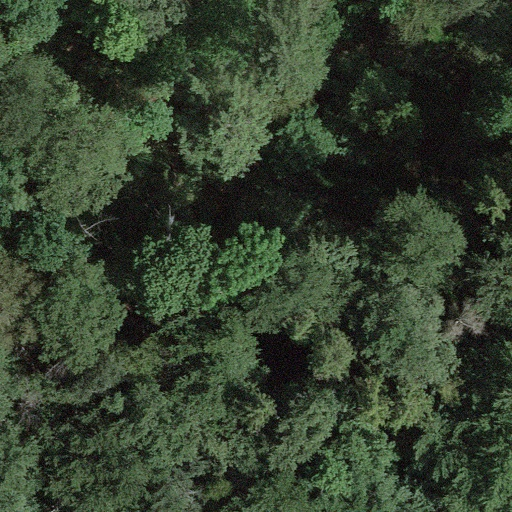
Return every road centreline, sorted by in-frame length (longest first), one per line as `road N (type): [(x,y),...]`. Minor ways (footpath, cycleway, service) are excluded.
road 1 (track): [(477,106),(422,137),(354,154),(283,153),(223,124),(171,57),(144,0)]
road 2 (track): [(511,113),(146,0)]
